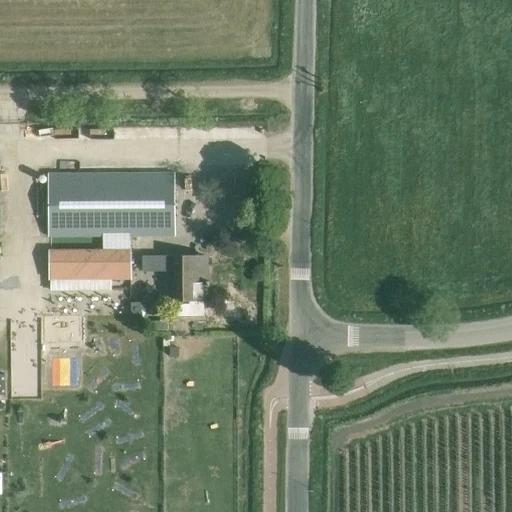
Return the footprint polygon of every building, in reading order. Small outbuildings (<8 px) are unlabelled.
[(174,173),(48,174),(49,237),(175,236),(174,173)] [(131,255),(49,255),(49,279),(131,280),(131,255)] [(175,255),(175,275),(175,299),(208,299),(208,286),(210,286),(210,281),(208,281),(208,257),(190,257),(190,255),(175,255)] [(153,286),(145,286),(139,292),(139,300),(145,306),(153,306),(158,300),(158,292),(153,286)] [(168,320),(152,320),(152,329),(168,329),(168,320)]
